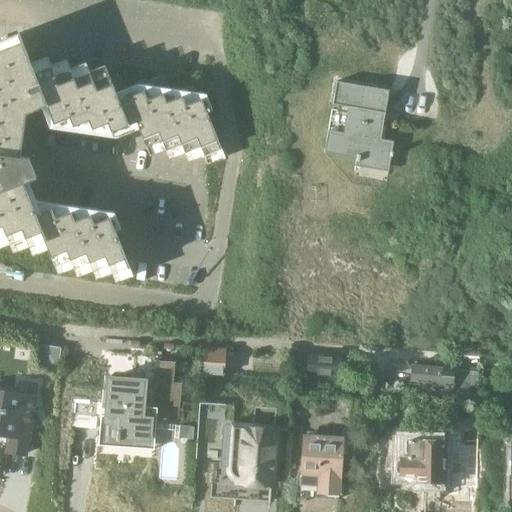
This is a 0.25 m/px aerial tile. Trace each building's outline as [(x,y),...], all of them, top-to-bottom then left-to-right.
[(107,217),(92,223),(88,214),(73,220),(69,211),(53,217),(50,208),(34,215),(21,183),(34,177),(26,158),(18,156),(24,113),(45,106),(53,125),(69,118),(72,127),(88,121),(92,130),(107,123),(111,132),(136,122),(146,148),(161,141),(165,150),(181,144),(184,153),(200,147),(204,156),(219,149),(223,158),(225,157),(200,98),(185,104),(179,90),(138,84),(117,93),(108,68),(93,75),(89,65),(74,72),(68,63),(53,69),(48,60),(36,66),(19,34),(0,42),(0,236),(5,235),(9,244),(24,238),(28,247),(43,240),(53,265),(69,259),(73,268),(88,262),(92,271),(107,265),(111,274),(127,268),(130,277),(131,276),(107,217)] [(356,159),(355,165),(357,166),(357,162),(388,167),(390,157),(392,157),(392,153),(391,152),(392,142),(380,140),(382,125),(377,125),(379,113),(384,114),(385,112),(379,112),(383,91),(388,92),(388,90),(336,82),(332,104),(353,108),(349,134),(328,131),(324,154),(356,159)] [(40,364),(57,367),(60,349),(43,346),(40,364)] [(201,377),(223,379),(225,349),(203,347),(201,377)] [(308,374),(350,375),(350,367),(339,366),(339,357),(308,356),(308,374)] [(116,436),(107,435),(105,454),(116,455),(117,439),(119,440),(119,436),(149,438),(150,416),(178,418),(180,382),(172,382),(173,361),(154,360),(153,380),(108,377),(105,421),(117,422),(116,436)] [(440,375),(440,367),(411,364),(410,379),(422,381),(422,387),(451,390),(451,386),(475,388),(477,371),(453,369),(452,376),(440,375)] [(0,430),(10,432),(7,452),(25,454),(29,422),(37,423),(37,416),(30,415),(35,386),(21,384),(20,395),(0,392),(0,430)] [(192,439),(193,427),(179,425),(178,438),(192,439)] [(228,482),(270,485),(274,429),(232,426),(224,426),(222,445),(231,445),(228,482)] [(295,490),(303,491),(308,489),(311,484),(317,484),(316,492),(338,494),(342,438),(304,435),(301,473),(297,473),(295,490)] [(416,482),(443,482),(455,482),(455,458),(449,458),(449,454),(443,454),(443,441),(400,441),(399,460),(394,463),(394,471),(399,476),(399,477),(416,477),(416,482)] [(459,450),(459,484),(473,484),(473,450),(459,450)]
